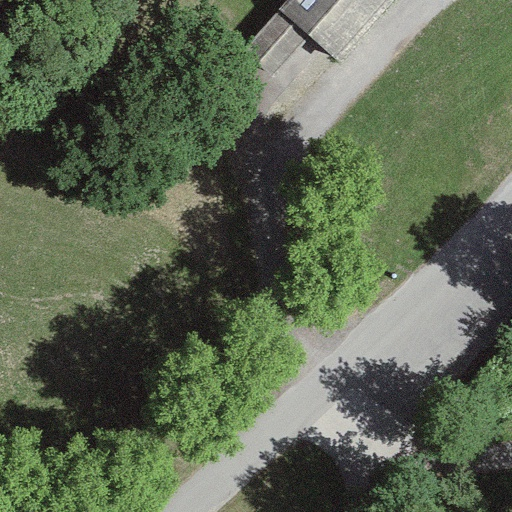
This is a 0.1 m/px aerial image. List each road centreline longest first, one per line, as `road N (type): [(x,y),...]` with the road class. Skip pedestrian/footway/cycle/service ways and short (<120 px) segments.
road 1 (unclassified): [(511,197),(187,511)]
road 2 (track): [(364,511),(371,425),(349,360)]
